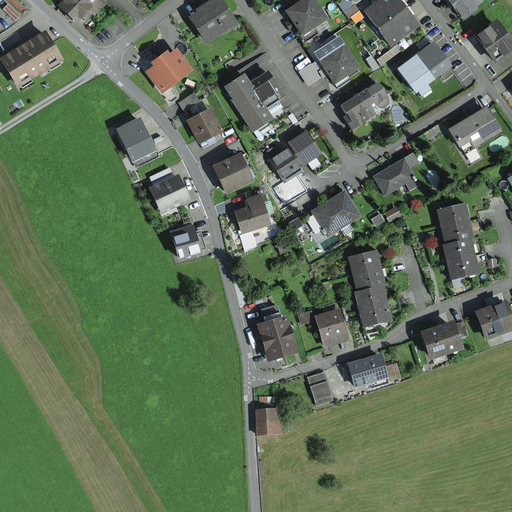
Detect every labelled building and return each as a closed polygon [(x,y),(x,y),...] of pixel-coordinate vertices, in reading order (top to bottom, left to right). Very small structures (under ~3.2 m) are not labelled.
[(60,0),(53,8),(73,26),(88,10),(94,16),(102,7),(94,0),(60,0)] [(204,0),(181,16),(200,46),(231,25),(214,0),(204,0)] [(301,35),(325,19),(312,0),(297,0),(284,10),(301,35)] [(377,0),(361,13),(387,47),(414,26),(393,0),(377,0)] [(448,0),(458,14),(476,1),(475,0),(448,0)] [(495,64),(511,51),(492,25),(476,37),(495,64)] [(5,58),(22,88),(68,61),(51,32),(5,58)] [(415,91),(447,68),(430,44),(398,67),(415,91)] [(316,65),(331,85),(355,69),(341,48),(316,65)] [(174,51),(148,72),(163,89),(189,68),(174,51)] [(226,87),(253,131),(268,121),(276,133),(292,123),(267,84),(254,92),(244,75),(226,87)] [(339,107),(353,128),(386,106),(372,85),(339,107)] [(459,153),(497,133),(483,107),(445,127),(459,153)] [(204,110),(181,123),(194,147),(217,134),(204,110)] [(146,120),(119,132),(135,165),(161,153),(146,120)] [(300,166),(317,155),(304,134),(287,145),(289,149),(300,166)] [(302,169),(300,166),(289,149),(272,160),(285,180),(302,169)] [(222,192),(248,179),(236,155),(210,168),(222,192)] [(375,175),(386,194),(411,179),(400,160),(375,175)] [(153,189),(164,215),(194,202),(183,176),(153,189)] [(310,212),(326,237),(359,216),(343,191),(310,212)] [(240,238),(268,227),(257,196),(229,207),(240,238)] [(441,229),(467,223),(463,205),(437,212),(441,229)] [(472,240),(467,223),(441,229),(446,246),(468,241),(472,240)] [(172,233),(179,262),(207,255),(199,226),(172,233)] [(443,247),(447,263),(472,256),(468,241),(446,246),(443,247)] [(353,275),(379,268),(375,251),(349,257),(353,275)] [(472,256),(447,263),(451,280),(477,273),(472,256)] [(384,285),(379,268),(353,275),(358,292),(380,286),(384,285)] [(355,293),(359,308),(384,302),(380,286),(358,292),(355,293)] [(384,302),(359,308),(363,325),(389,319),(384,302)] [(321,340),(347,334),(340,307),(315,313),(321,340)] [(476,318),(485,340),(511,329),(502,307),(476,318)] [(265,359),(295,352),(286,318),(257,325),(265,359)] [(425,336),(432,356),(458,347),(452,327),(425,336)] [(346,369),(351,388),(385,378),(380,360),(346,369)] [(312,400),(329,396),(324,372),(307,375),(312,400)] [(283,409),(261,409),(261,435),(283,435),(283,409)]
